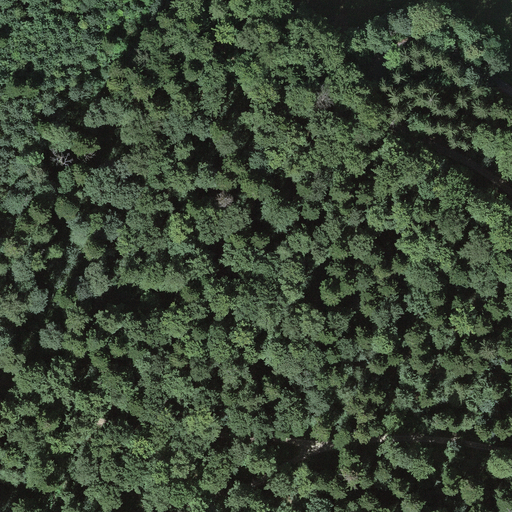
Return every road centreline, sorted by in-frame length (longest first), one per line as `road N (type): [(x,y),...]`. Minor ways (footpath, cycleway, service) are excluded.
road 1 (track): [(135,511),(226,494),(345,443),(408,438),(511,451)]
road 2 (track): [(0,382),(139,429),(293,440),(324,450)]
road 3 (track): [(368,70),(370,95),(391,125),(511,194)]
road 4 (track): [(368,70),(386,49),(412,45),(451,54),(511,93)]
road 5 (track): [(264,0),(368,70)]
